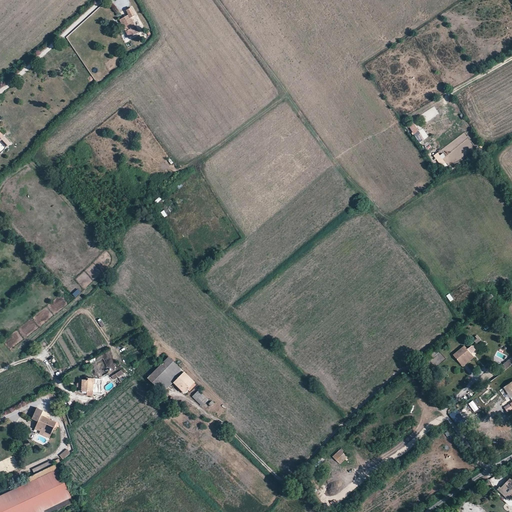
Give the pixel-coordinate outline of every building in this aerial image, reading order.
[(131,8),(127,10),(129,14),(125,16),(119,19),(130,38),(140,32),(131,17),(135,15),(131,8)] [(434,106),(421,115),(426,122),(439,113),(434,106)] [(409,125),(413,132),(418,129),(413,122),(409,125)] [(0,140),(7,148),(11,144),(0,131),(0,140)] [(417,134),(424,141),(426,138),(419,132),(417,134)] [(433,156),(442,167),(446,163),(437,152),(433,156)] [(142,194),(146,199),(154,192),(150,187),(142,194)] [(78,289),(72,294),(75,297),(81,292),(78,289)] [(453,355),(462,367),(467,363),(474,358),(465,346),(453,355)] [(148,378),(163,393),(174,382),(180,388),(185,393),(188,389),(191,392),(198,385),(168,357),(148,378)] [(511,357),(500,367),(504,372),(511,365),(511,357)] [(121,370),(112,376),(114,380),(124,374),(121,370)] [(93,392),(99,392),(99,384),(95,384),(95,378),(89,378),(89,380),(83,380),(82,391),(88,391),(88,395),(93,395),(93,392)] [(194,397),(203,406),(209,400),(199,391),(194,397)] [(36,429),(51,436),(57,422),(41,415),(43,411),(38,408),(33,419),(39,422),(36,429)] [(453,412),(450,415),(458,427),(461,425),(453,412)] [(68,449),(59,454),(62,459),(71,454),(68,449)] [(336,454),(339,457),(344,453),(341,449),(336,454)] [(333,457),(340,464),(348,457),(344,453),(339,457),(336,454),(333,457)] [(30,477),(32,482),(55,472),(56,474),(60,472),(57,465),(30,477)] [(55,472),(32,482),(33,485),(56,474),(55,472)] [(45,511),(43,508),(69,495),(60,473),(56,474),(33,485),(32,482),(0,496),(0,511),(28,511),(35,509),(36,511),(45,511)] [(499,490),(511,501),(511,500),(511,480),(510,479),(506,483),(499,490)] [(43,508),(45,511),(54,511),(74,502),(69,495),(43,508)]
